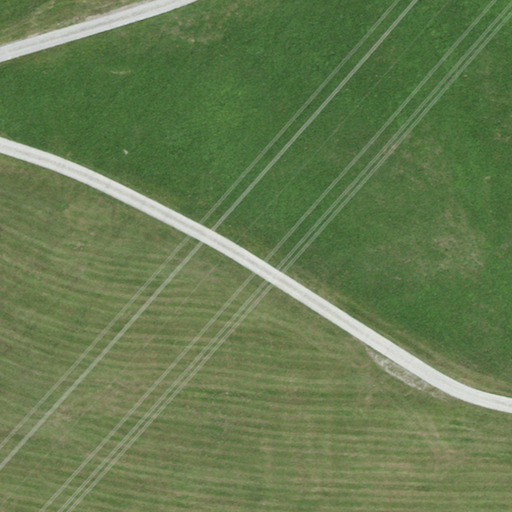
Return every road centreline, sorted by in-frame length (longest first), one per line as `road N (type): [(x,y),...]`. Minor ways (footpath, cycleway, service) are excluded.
road 1 (residential): [(0,148),(74,170),(233,251),(438,381),(511,405)]
road 2 (residential): [(198,0),(0,60)]
